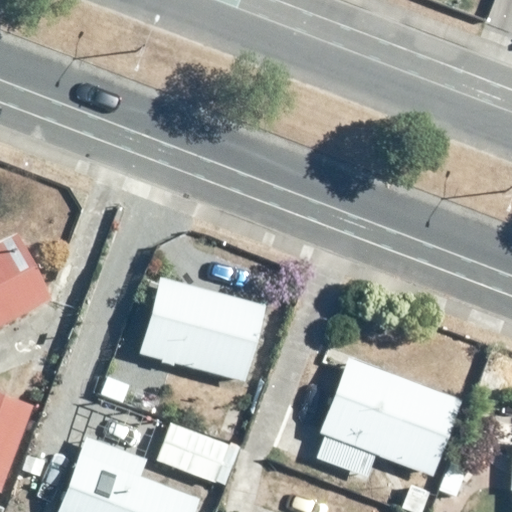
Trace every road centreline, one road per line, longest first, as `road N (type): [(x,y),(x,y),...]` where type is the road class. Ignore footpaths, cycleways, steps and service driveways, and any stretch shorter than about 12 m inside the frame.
road 1 (secondary): [(511,252),(0,56)]
road 2 (secondary): [(171,0),(511,132)]
